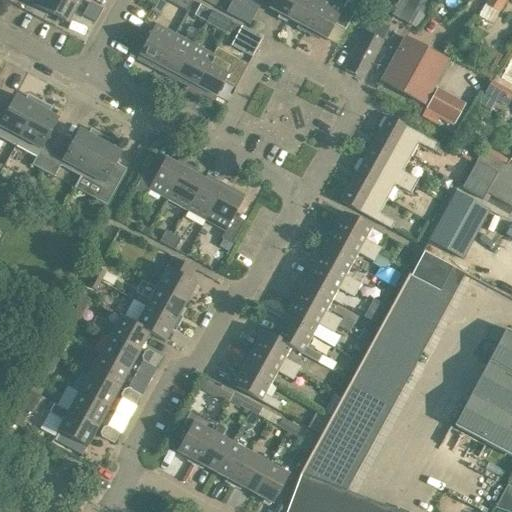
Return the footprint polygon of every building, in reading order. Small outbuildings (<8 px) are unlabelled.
[(78,4),(71,0),(37,0),(34,6),(68,24),(78,4)] [(164,0),(188,12),(189,10),(193,2),(190,0),(164,0)] [(228,0),(231,2),(225,13),(248,26),(258,7),(245,0),(228,0)] [(276,19),(285,23),(297,0),(273,0),(269,9),(279,15),(276,19)] [(321,0),(297,0),(285,23),(285,24),(288,19),(297,24),(295,29),(304,34),(321,0)] [(342,9),(325,0),(321,0),(304,34),(313,39),(315,34),(337,45),(356,8),(359,9),(363,0),(362,0),(350,0),(349,4),(346,2),(342,9)] [(417,29),(429,6),(417,0),(399,0),(391,16),(417,29)] [(499,13),(505,0),(487,0),(484,5),(499,13)] [(200,6),(193,2),(189,10),(196,14),(194,17),(206,23),(212,12),(200,5),(200,6)] [(87,9),(99,15),(102,10),(90,3),(87,9)] [(99,15),(87,9),(83,17),(95,23),(99,15)] [(231,22),(212,12),(206,23),(225,33),(231,22)] [(389,28),(372,20),(345,72),(363,80),(389,28)] [(137,60),(156,71),(175,35),(156,25),(137,60)] [(175,81),(194,45),(175,35),(156,71),(175,81)] [(405,35),(380,80),(424,104),(449,59),(405,35)] [(175,81),(194,91),(213,56),(194,45),(175,81)] [(247,65),(236,59),(217,48),(213,56),(194,91),(213,102),(224,83),(234,88),(247,65)] [(511,58),(501,78),(511,83),(511,58)] [(465,103),(439,88),(437,87),(425,108),(453,124),(465,103)] [(6,112),(0,109),(0,132),(19,142),(41,102),(30,96),(28,101),(17,95),(11,106),(10,105),(6,112)] [(34,165),(45,170),(60,141),(52,137),(55,130),(54,129),(60,118),(49,112),(52,108),(41,102),(19,142),(30,148),(34,140),(44,146),(34,165)] [(387,116),(375,138),(410,157),(418,144),(424,147),(424,146),(433,151),(438,144),(387,116)] [(81,179),(104,136),(93,130),(91,135),(80,129),(74,140),(73,139),(69,146),(60,141),(45,170),(56,176),(64,161),(74,166),(73,169),(82,176),(80,179),(81,179)] [(115,141),(104,136),(81,179),(81,180),(83,177),(103,187),(97,198),(108,204),(128,168),(127,168),(123,175),(115,171),(119,164),(117,163),(123,152),(112,146),(115,141)] [(402,172),(410,157),(375,138),(364,159),(414,187),(417,181),(402,172)] [(147,169),(134,191),(145,197),(149,190),(168,201),(187,166),(179,161),(176,165),(165,159),(157,174),(147,169)] [(364,159),(352,180),(387,199),(395,185),(410,194),(414,187),(364,159)] [(477,160),(462,188),(483,199),(498,171),(477,160)] [(196,171),(187,166),(168,201),(187,211),(203,180),(194,175),(196,171)] [(204,180),(203,180),(187,211),(205,221),(224,186),(206,176),(204,180)] [(379,214),(387,199),(352,180),(340,202),(390,229),(394,223),(385,218),(385,217),(379,214)] [(233,191),(224,186),(205,221),(224,231),(220,239),(232,245),(244,222),(233,216),(244,197),(233,191)] [(430,241),(463,259),(489,211),(456,193),(430,241)] [(332,230),(376,254),(380,249),(364,240),(371,227),(343,212),(332,230)] [(332,230),(323,248),(351,264),(357,253),(386,270),(390,263),(376,255),(376,254),(332,230)] [(167,247),(173,236),(166,232),(160,243),(167,247)] [(180,240),(173,236),(167,247),(174,250),(180,240)] [(351,264),(323,248),(313,266),(356,291),(360,284),(345,276),(351,264)] [(345,491),(464,275),(423,253),(410,276),(408,275),(300,474),(285,511),(392,511),(393,509),(345,491)] [(172,258),(155,289),(184,304),(195,284),(188,281),(194,270),(172,258)] [(511,291),(511,267),(491,261),(484,282),(511,291)] [(356,291),(313,266),(303,284),(331,300),(337,289),(353,298),(356,291)] [(93,279),(100,283),(105,274),(97,270),(93,279)] [(100,283),(93,279),(88,287),(95,291),(100,283)] [(331,300),(303,284),(293,302),(337,326),(351,334),(354,328),(325,311),(331,300)] [(174,323),(184,304),(155,289),(145,308),(174,323)] [(337,326),(293,302),(283,320),(312,336),(317,325),(333,333),(337,326)] [(145,308),(135,326),(135,327),(148,334),(164,342),(174,323),(145,308)] [(140,350),(148,334),(135,327),(135,326),(120,318),(111,335),(140,350)] [(312,336),(283,320),(274,337),(290,348),(317,363),(320,356),(305,347),(312,336)] [(511,333),(505,330),(469,397),(453,427),(511,458),(511,333)] [(290,348),(274,337),(263,331),(253,350),(296,374),(299,367),(284,359),(290,348)] [(129,370),(140,350),(111,335),(100,355),(129,370)] [(143,360),(148,363),(154,352),(150,350),(145,350),(142,356),(143,360)] [(253,350),(243,368),(271,383),(277,372),(292,381),(296,374),(253,350)] [(148,363),(156,367),(162,356),(154,352),(148,363)] [(100,355),(90,374),(119,390),(129,370),(100,355)] [(134,390),(141,394),(142,395),(157,368),(156,367),(148,363),(143,360),(129,388),(134,390)] [(271,383),(243,368),(233,387),(276,410),(279,403),(265,395),(271,383)] [(109,409),(119,390),(90,374),(80,393),(109,409)] [(226,404),(227,403),(232,393),(207,379),(200,390),(226,404)] [(124,399),(128,401),(134,390),(129,388),(124,389),(122,395),(124,399)] [(128,401),(135,405),(141,394),(134,390),(128,401)] [(80,393),(70,412),(99,428),(109,409),(80,393)] [(239,406),(249,411),(252,404),(232,393),(227,403),(237,409),(239,406)] [(113,428),(120,433),(121,433),(136,406),(135,405),(128,401),(124,399),(108,426),(113,428)] [(272,414),(252,404),(249,411),(268,422),(272,414)] [(87,448),(99,428),(70,412),(58,433),(87,448)] [(177,451),(197,462),(213,433),(212,432),(215,426),(208,422),(205,428),(193,422),(196,416),(191,413),(183,426),(182,425),(170,447),(177,451)] [(290,425),(272,414),(268,422),(286,432),(290,425)] [(197,462),(216,472),(225,456),(232,443),(222,437),(227,428),(217,423),(215,426),(212,432),(213,433),(197,462)] [(298,429),(290,425),(286,432),(294,436),(298,429)] [(113,428),(108,426),(104,427),(101,432),(102,436),(107,439),(113,428)] [(120,433),(113,428),(107,439),(114,443),(120,433)] [(225,456),(216,472),(234,483),(251,453),(232,443),(225,456)] [(251,453),(234,483),(253,493),(269,463),(251,453)] [(269,463),(253,493),(272,503),(288,474),(269,463)] [(511,511),(511,486),(507,485),(495,507),(511,511)]
